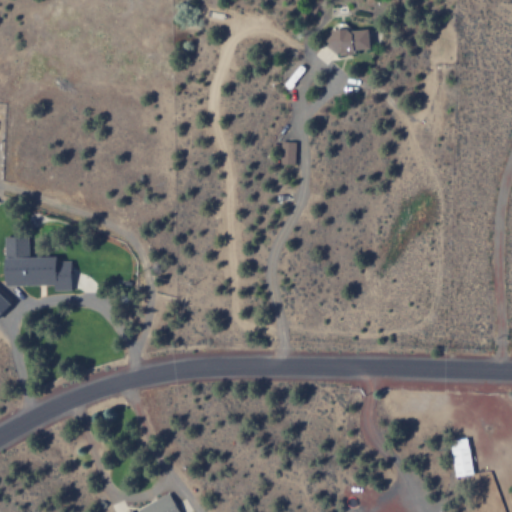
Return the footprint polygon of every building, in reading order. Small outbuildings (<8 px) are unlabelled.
[(325,51),(365,49),(364,28),(324,31),(325,51)] [(293,142),(279,141),(278,164),(292,165),(293,142)] [(68,291),(67,261),(52,261),(52,257),(26,257),(25,237),(0,237),(1,286),(51,285),(51,291),(68,291)] [(447,441),(454,477),(473,474),(466,437),(447,441)] [(174,511),(167,494),(135,507),(136,511),(174,511)]
